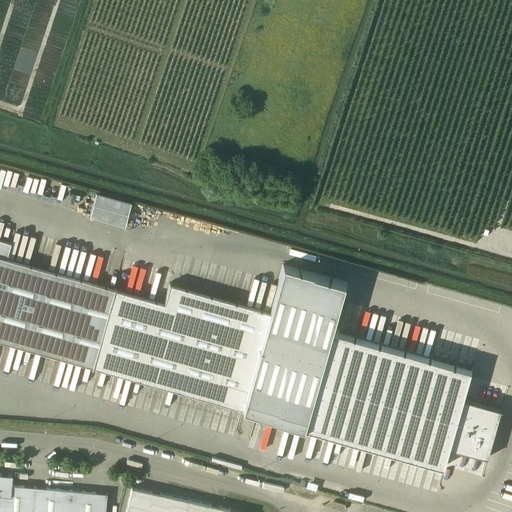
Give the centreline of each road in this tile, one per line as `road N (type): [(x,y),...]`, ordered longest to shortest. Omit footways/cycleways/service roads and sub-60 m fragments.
road 1 (unclassified): [(299,511),(288,500),(103,448),(0,436)]
road 2 (unknown): [(301,468),(422,511)]
road 3 (unknown): [(511,338),(459,301),(405,290)]
